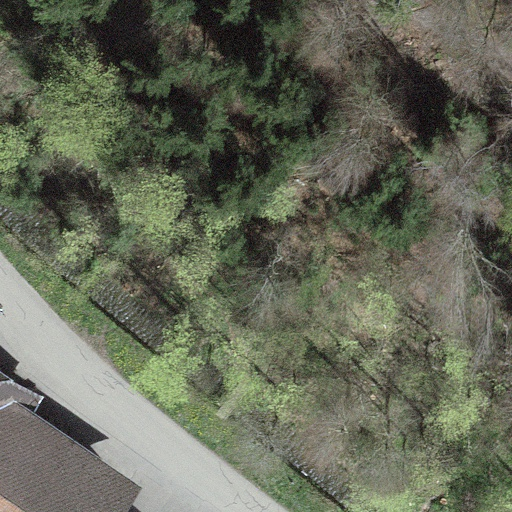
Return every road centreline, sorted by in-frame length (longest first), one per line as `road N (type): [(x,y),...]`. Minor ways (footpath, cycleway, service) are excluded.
road 1 (unclassified): [(0,300),(86,390),(243,511)]
road 2 (track): [(511,74),(405,0)]
